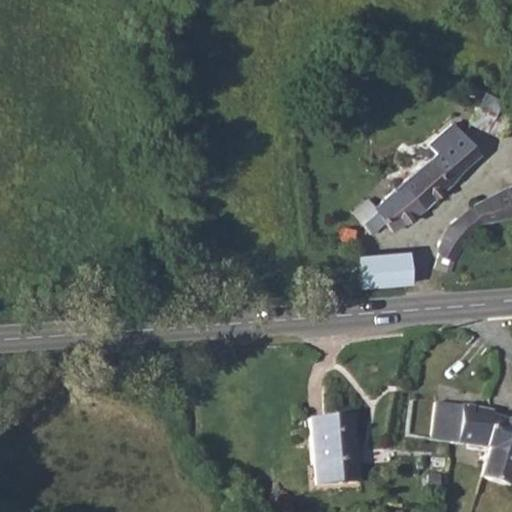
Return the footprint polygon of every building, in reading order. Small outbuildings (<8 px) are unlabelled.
[(493,142),(502,124),(481,113),(472,129),(493,142)] [(440,160),(402,193),(425,215),(482,161),(454,133),(433,152),(440,160)] [(470,210),(485,230),(496,221),(511,212),(511,186),(510,187),(499,191),(470,210)] [(356,216),(365,229),(373,241),(385,232),(393,239),(410,224),(414,224),(425,215),(402,193),(377,215),(369,206),(356,216)] [(437,275),(441,272),(467,245),(485,230),(470,210),(460,216),(437,243),(435,258),(428,266),(437,275)] [(358,232),(344,236),(351,243),(358,241),(358,232)] [(408,283),(405,252),(351,258),(354,289),(408,283)] [(485,445),(494,413),(411,394),(402,436),(483,454),(485,445)] [(511,419),(494,413),(485,445),(511,453),(511,419)] [(346,484),(341,418),(300,421),(306,486),(346,484)] [(511,453),(485,445),(483,454),(479,476),(511,482),(511,453)]
